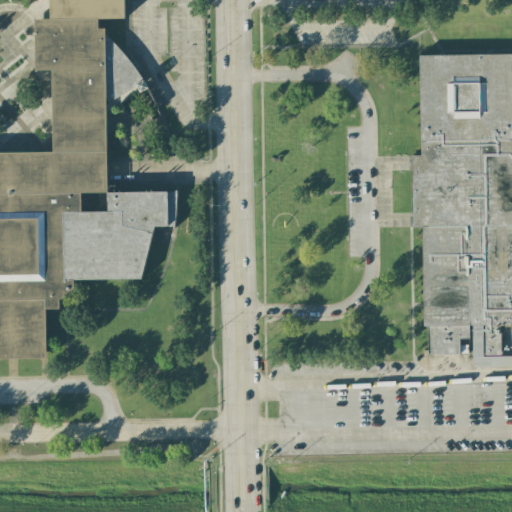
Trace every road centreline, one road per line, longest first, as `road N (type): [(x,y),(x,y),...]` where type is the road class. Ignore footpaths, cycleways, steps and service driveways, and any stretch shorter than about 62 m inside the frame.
road 1 (residential): [(241,383),(511,375),(242,433),(0,435)]
road 2 (tertiary): [(235,0),(242,511)]
